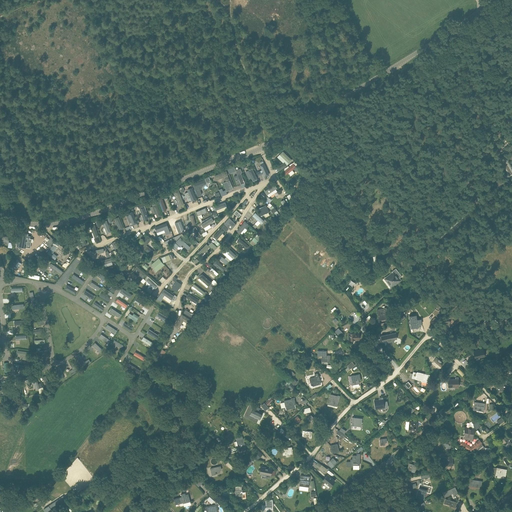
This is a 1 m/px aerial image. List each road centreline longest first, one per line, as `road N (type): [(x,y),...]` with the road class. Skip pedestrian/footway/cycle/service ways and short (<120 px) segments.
road 1 (unclassified): [(0,221),(73,220),(268,145),(487,4)]
road 2 (residential): [(511,417),(429,333),(243,511)]
road 3 (unclassified): [(319,511),(383,465),(397,472),(416,511)]
